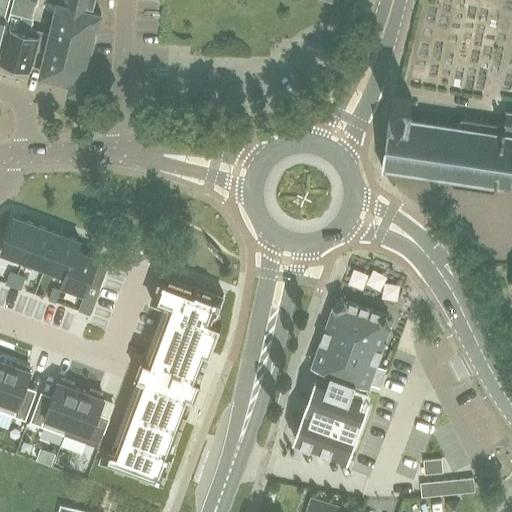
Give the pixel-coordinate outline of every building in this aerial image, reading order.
[(0,0),(0,35),(5,17),(4,17),(9,0),(0,0)] [(29,34),(31,28),(34,17),(38,0),(14,0),(7,27),(9,28),(6,41),(7,41),(2,59),(5,60),(4,63),(23,68),(24,65),(30,67),(31,63),(39,36),(29,34)] [(58,0),(58,3),(41,73),(52,76),(51,80),(66,84),(67,80),(72,81),(70,88),(85,92),(89,76),(82,75),(85,63),(89,64),(96,36),(92,35),(95,23),(99,24),(101,13),(93,11),(95,0),(58,0)] [(410,116),(412,98),(393,95),(390,113),(410,116)] [(410,116),(390,113),(382,168),(386,168),(386,167),(452,177),(451,184),(497,191),(498,186),(511,186),(511,110),(507,110),(505,123),(461,117),(460,124),(410,116)] [(14,215),(1,249),(25,258),(37,224),(24,219),(14,215)] [(25,258),(46,266),(59,232),(37,224),(25,258)] [(80,240),(59,232),(46,266),(66,273),(62,283),(64,283),(77,249),(80,240)] [(100,288),(107,270),(109,264),(97,260),(98,257),(77,249),(64,283),(85,291),(88,283),(100,288)] [(18,274),(10,271),(6,282),(14,285),(18,274)] [(101,458),(151,476),(157,462),(168,466),(175,448),(173,448),(162,444),(166,434),(177,438),(193,395),(194,396),(201,378),(200,377),(209,352),(210,352),(217,335),(205,331),(209,318),(206,317),(209,308),(217,311),(217,310),(218,310),(224,293),(194,282),(193,284),(161,272),(155,288),(151,299),(164,304),(168,293),(174,296),(151,359),(145,357),(143,357),(137,375),(138,375),(144,377),(117,449),(111,447),(106,445),(101,458)] [(25,276),(18,274),(14,285),(21,288),(25,276)] [(61,289),(53,286),(49,298),(57,301),(61,289)] [(386,368),(376,364),(390,324),(391,323),(386,313),(386,314),(345,299),(344,298),(334,303),(335,304),(313,364),(331,371),(356,380),(368,384),(369,382),(380,385),(386,368)] [(0,383),(8,361),(1,358),(2,355),(0,354),(0,383)] [(8,361),(0,383),(0,409),(26,419),(35,395),(24,390),(26,385),(31,370),(29,369),(30,365),(17,361),(16,364),(8,361)] [(316,378),(311,393),(317,395),(307,425),(300,423),(294,438),(348,457),(359,426),(353,424),(364,395),(353,391),(356,380),(331,371),(327,382),(316,378)] [(30,420),(65,433),(81,388),(74,385),(75,382),(62,377),(61,381),(58,380),(53,395),(51,400),(39,396),(30,420)] [(99,446),(108,422),(97,418),(99,412),(105,397),(102,396),(103,393),(90,388),(89,391),(81,388),(65,433),(99,446)] [(442,457),(424,459),(425,473),(443,471),(442,457)] [(421,482),(422,496),(475,490),(474,476),(421,482)] [(350,511),(314,500),(310,511),(350,511)] [(461,511),(460,501),(447,502),(448,511),(461,511)]
